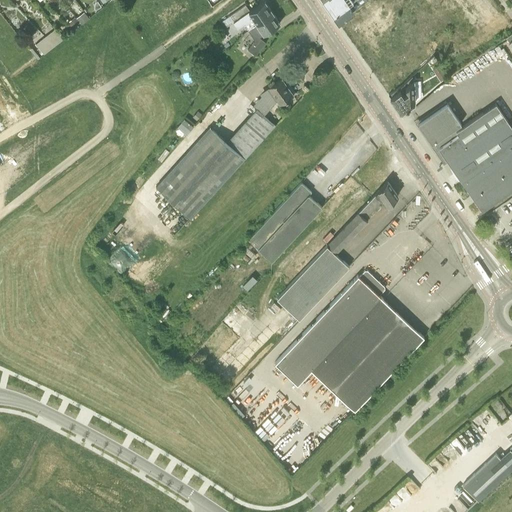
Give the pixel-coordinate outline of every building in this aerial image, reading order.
[(249,29),(273,13),(264,0),(250,10),(246,4),(230,16),(234,21),(233,22),(237,28),(245,23),(249,29)] [(329,0),(325,3),(332,13),(350,0),(329,0)] [(350,0),(332,13),(338,21),(366,1),(365,0),(350,0)] [(76,17),(81,24),(89,18),(84,11),(76,17)] [(273,13),(249,29),(256,39),(280,23),(273,13)] [(74,16),(68,22),(73,28),(79,22),(74,16)] [(255,55),(266,42),(261,38),(255,44),(253,42),(248,49),(255,55)] [(434,55),(428,60),(431,64),(437,59),(434,55)] [(439,65),(433,70),(436,75),(443,70),(439,65)] [(0,108),(5,117),(16,111),(8,97),(13,94),(13,95),(15,94),(5,75),(0,78),(0,108)] [(400,85),(388,94),(400,112),(402,112),(414,104),(415,102),(413,81),(410,77),(408,78),(408,77),(404,81),(405,82),(400,85)] [(264,114),(277,100),(280,104),(294,95),(281,78),(275,82),(274,80),(269,84),(270,86),(268,87),(269,88),(261,93),(264,96),(255,105),(257,108),(264,114)] [(461,181),(464,180),(511,146),(511,126),(496,103),(460,127),(458,125),(461,123),(447,103),(418,122),(432,142),(434,141),(461,181)] [(190,217),(275,124),(264,114),(257,108),(227,141),(210,126),(156,186),(190,217)] [(192,116),(197,120),(202,114),(198,110),(192,116)] [(511,146),(464,180),(482,207),(511,186),(511,146)] [(272,261),(322,206),(309,194),(311,191),(301,181),(248,239),(272,261)] [(382,200),(388,206),(398,195),(388,181),(277,298),(299,319),(349,266),(335,253),(367,219),(370,215),(370,213),(374,210),(376,209),(379,206),(379,204),(382,200)] [(322,379),(391,305),(379,294),(385,288),(385,286),(367,270),(365,270),(359,276),(358,274),(275,362),(297,383),(311,369),(322,379)] [(246,289),(256,279),(251,275),(242,285),(246,289)] [(424,337),(391,305),(322,379),(355,410),(424,337)] [(511,469),(500,457),(496,452),(462,484),(478,500),(511,469)]
